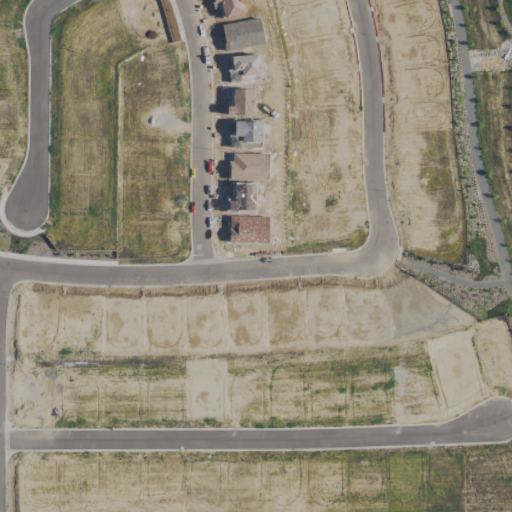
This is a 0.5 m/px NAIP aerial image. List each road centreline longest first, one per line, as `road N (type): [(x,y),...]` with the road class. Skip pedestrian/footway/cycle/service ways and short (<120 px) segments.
road 1 (residential): [(185,0),(203,75),(204,275),(3,265),(0,286)]
road 2 (residential): [(0,439),(437,437),(494,419)]
road 3 (residential): [(359,0),(388,256),(360,269),(204,275)]
road 4 (residential): [(58,0),(38,33),(38,161),(27,208)]
